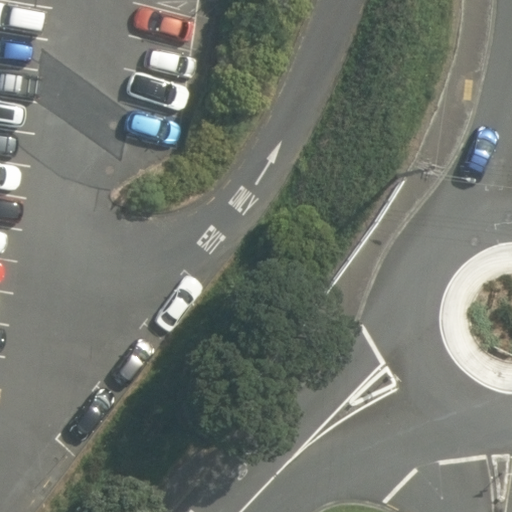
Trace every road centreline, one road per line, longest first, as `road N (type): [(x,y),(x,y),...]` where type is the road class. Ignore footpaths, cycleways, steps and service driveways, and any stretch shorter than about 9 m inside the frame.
road 1 (tertiary): [(408,363),(399,331),(410,265),(457,216),(511,203)]
road 2 (tertiary): [(408,363),(307,446),(247,511)]
road 3 (tertiary): [(511,431),(450,413),(408,363)]
